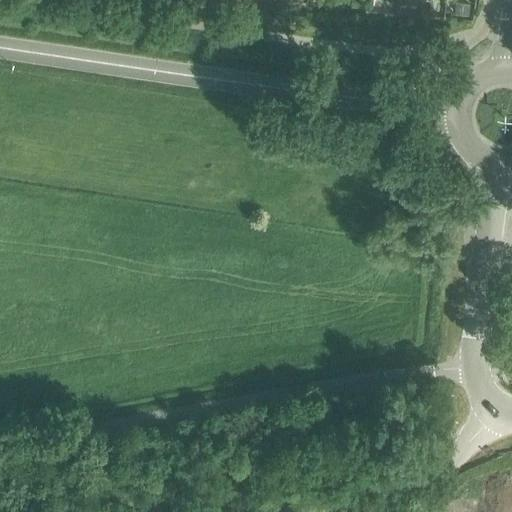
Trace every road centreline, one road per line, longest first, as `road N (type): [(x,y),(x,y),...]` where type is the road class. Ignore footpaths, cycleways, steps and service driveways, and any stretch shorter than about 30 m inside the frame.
road 1 (unclassified): [(0,446),(473,361)]
road 2 (tertiary): [(459,111),(0,49)]
road 3 (tertiary): [(473,361),(497,162)]
road 4 (unclassified): [(408,511),(483,426),(486,404)]
